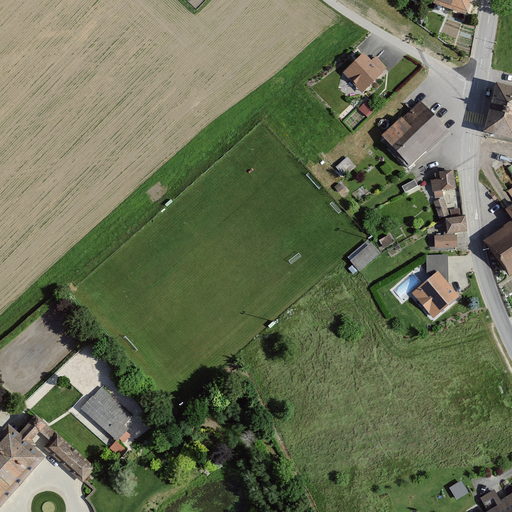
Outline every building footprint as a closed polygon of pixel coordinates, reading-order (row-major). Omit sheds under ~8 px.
[(470,0),(436,0),(436,2),(466,12),(470,0)] [(364,52),(345,69),(365,91),(384,74),(364,52)] [(511,90),(495,86),(483,132),(511,139),(511,90)] [(419,99),(378,136),(407,169),(449,132),(419,99)] [(364,103),(360,107),(367,115),(371,110),(364,103)] [(347,171),(355,164),(349,157),(341,164),(347,171)] [(454,166),(432,167),(433,199),(442,198),(441,188),(455,188),(454,166)] [(511,221),(511,223),(485,242),(508,275),(511,272),(511,184),(505,189),(511,199),(511,204),(504,210),(511,221)] [(464,217),(443,218),(444,234),(433,235),(433,248),(456,248),(455,235),(465,235),(464,217)] [(380,239),(385,246),(392,241),(388,234),(380,239)] [(369,240),(347,256),(359,271),(380,255),(369,240)] [(427,253),(426,268),(445,269),(445,254),(427,253)] [(459,296),(438,271),(411,292),(433,318),(459,296)] [(100,386),(81,408),(118,439),(129,426),(126,423),(133,415),(100,386)] [(39,428),(49,437),(55,430),(44,422),(39,428)] [(6,423),(0,429),(0,500),(41,456),(6,423)] [(55,433),(44,446),(82,480),(94,467),(55,433)] [(438,482),(440,486),(448,505),(481,490),(471,467),(438,482)] [(415,484),(382,499),(387,511),(438,511),(450,507),(448,505),(440,486),(420,495),(415,484)] [(511,511),(511,492),(477,511),(511,511)]
